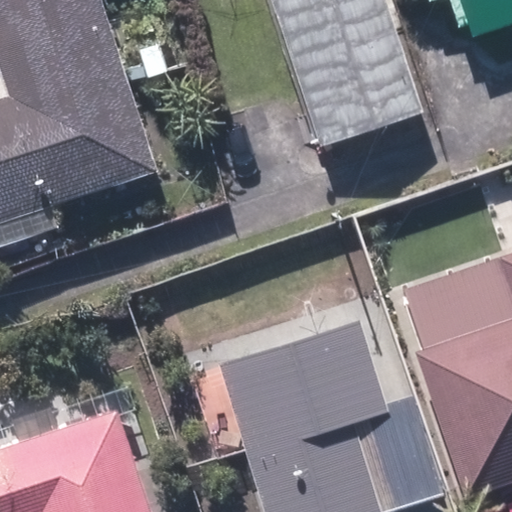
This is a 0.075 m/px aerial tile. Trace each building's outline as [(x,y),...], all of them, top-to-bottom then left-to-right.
[(0,0),(0,56),(13,97),(0,100),(0,222),(160,169),(103,0),(0,0)] [(393,0),(269,0),(326,151),(435,111),(393,0)] [(511,0),(463,0),(475,36),(511,23),(511,0)] [(511,254),(407,291),(428,351),(421,353),(471,497),(511,483),(511,254)] [(360,323),(223,364),(268,511),(383,511),(356,421),(387,412),(360,323)] [(155,511),(121,408),(0,448),(0,499),(4,511),(155,511)]
